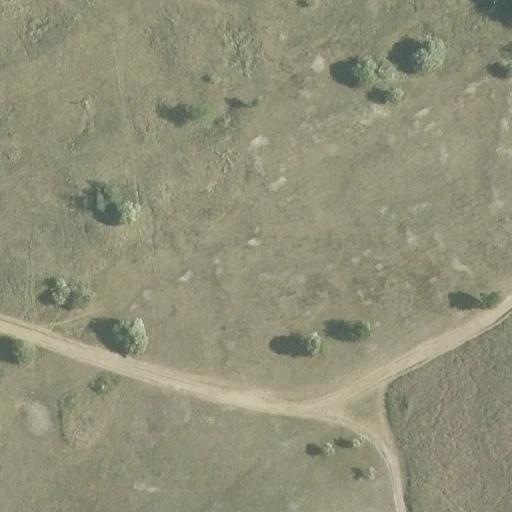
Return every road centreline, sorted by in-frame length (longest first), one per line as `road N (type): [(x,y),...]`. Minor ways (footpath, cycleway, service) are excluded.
road 1 (track): [(302,411),(148,377),(0,325)]
road 2 (track): [(383,372),(480,324),(511,297)]
